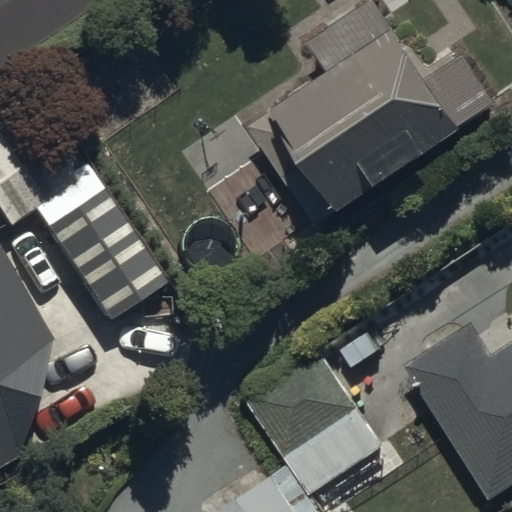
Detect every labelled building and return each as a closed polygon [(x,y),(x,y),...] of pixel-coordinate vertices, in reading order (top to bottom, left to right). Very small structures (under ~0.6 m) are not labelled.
[(317,224),(502,105),(466,50),(433,71),(415,43),(410,46),(380,0),(373,0),(307,43),(329,77),(254,125),(317,224)] [(166,116),(119,39),(46,85),(93,161),(166,116)] [(0,221),(4,227),(33,209),(98,314),(158,278),(37,81),(0,103),(0,221)] [(48,341),(0,255),(0,472),(13,466),(48,341)] [(408,365),(491,500),(511,486),(511,290),(490,255),(444,284),(471,325),(408,365)] [(253,399),(308,494),(384,448),(326,354),(253,399)] [(314,511),(284,467),(217,511),(314,511)]
